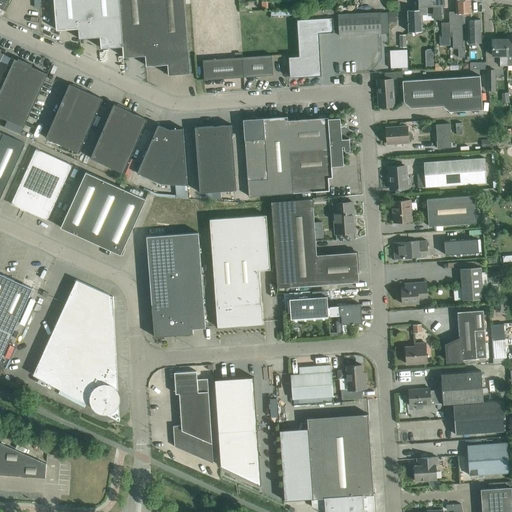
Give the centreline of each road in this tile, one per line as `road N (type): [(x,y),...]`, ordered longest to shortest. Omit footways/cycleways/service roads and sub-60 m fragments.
road 1 (unclassified): [(382,342),(362,102),(335,93),(175,104),(0,26)]
road 2 (unclassified): [(136,362),(382,342)]
road 3 (unclassified): [(136,362),(132,301),(122,282),(0,224)]
road 4 (unclassified): [(393,511),(382,342)]
road 5 (unclassified): [(140,490),(136,362)]
